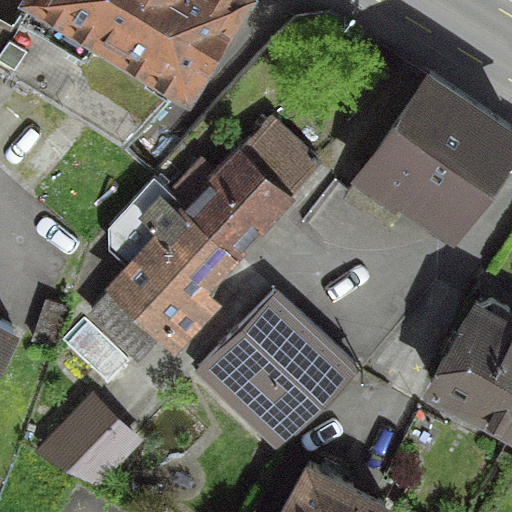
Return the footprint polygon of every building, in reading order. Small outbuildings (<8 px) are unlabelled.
[(25,0),(0,42),(0,72),(117,144),(134,116),(139,119),(177,78),(182,81),(231,0),(25,0)] [(511,155),(511,150),(499,141),(509,127),(425,71),(345,191),(380,214),(404,178),(453,211),(484,163),(493,168),(501,167),(507,163),(511,155)] [(195,162),(168,192),(229,250),(312,161),(266,117),(211,176),(195,162)] [(110,284),(87,310),(132,353),(161,322),(175,335),(207,300),(194,288),(229,250),(168,192),(150,176),(105,225),(105,244),(127,264),(109,283),(110,284)] [(271,287),(195,365),(275,442),(350,364),(271,287)] [(480,297),(436,377),(511,418),(511,304),(496,296),(485,300),(480,297)] [(0,342),(9,325),(0,320),(0,342)] [(91,477),(130,436),(89,396),(49,437),(91,477)] [(375,511),(381,502),(305,461),(277,511),(375,511)]
